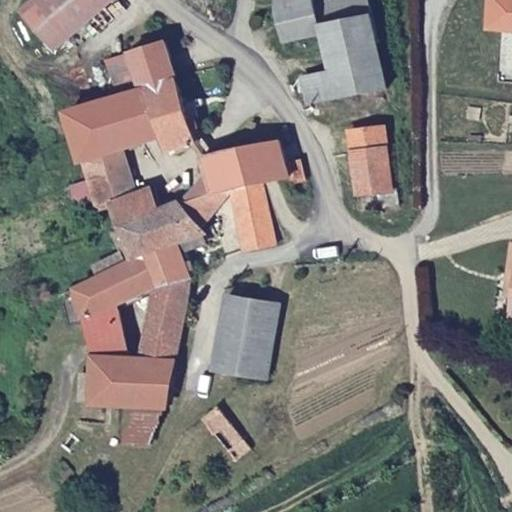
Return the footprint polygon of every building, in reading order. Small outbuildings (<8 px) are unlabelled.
[(110,0),(36,0),(22,14),(58,48),(110,0)] [(316,33),(368,17),(363,0),(338,0),(310,8),(307,0),(275,0),(274,26),(283,50),(318,41),(316,33)] [(511,0),(485,0),(484,25),(511,26),(511,0)] [(386,91),(368,17),(316,33),(318,41),(329,78),(335,103),(386,91)] [(105,60),(117,97),(178,78),(165,40),(105,60)] [(117,97),(69,113),(85,159),(136,143),(194,125),(178,78),(117,97)] [(302,83),(308,111),(335,103),(329,78),(302,83)] [(377,211),(401,208),(400,185),(394,186),(383,125),(351,131),(363,205),(377,205),(377,211)] [(282,137),(239,148),(206,155),(216,193),(232,189),(233,195),(247,246),(277,239),(265,180),(280,176),(292,173),(289,161),(282,137)] [(136,143),(85,159),(102,210),(117,205),(153,193),(136,143)] [(302,158),(289,161),(292,173),(280,176),(283,186),(307,178),(302,158)] [(232,189),(216,193),(182,203),(206,228),(233,195),(232,189)] [(117,205),(124,226),(158,212),(153,193),(117,205)] [(158,212),(124,226),(132,247),(135,256),(151,250),(179,239),(206,228),(182,203),(158,212)] [(211,243),(206,228),(179,239),(183,252),(211,243)] [(161,284),(191,275),(183,252),(179,239),(151,250),(161,284)] [(135,256),(132,247),(98,264),(102,273),(135,256)] [(102,273),(77,286),(89,322),(93,335),(130,335),(122,301),(159,285),(161,284),(151,250),(135,256),(102,273)] [(176,360),(191,275),(161,284),(159,285),(148,357),(176,360)] [(77,286),(65,292),(74,326),(89,322),(77,286)] [(268,376),(284,299),(233,288),(218,364),(268,376)] [(93,335),(100,354),(134,356),(130,335),(93,335)] [(96,372),(95,403),(167,405),(176,360),(148,357),(134,356),(100,354),(96,372)] [(83,373),(83,403),(95,403),(96,372),(83,373)] [(221,400),(204,412),(235,456),(253,444),(221,400)] [(77,455),(85,441),(71,432),(62,446),(77,455)]
